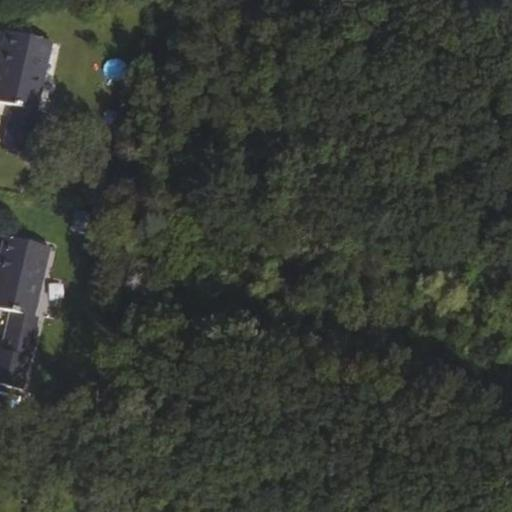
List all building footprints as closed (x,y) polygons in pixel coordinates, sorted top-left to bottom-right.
[(50,43),(5,33),(0,57),(0,104),(11,107),(6,132),(34,138),(40,113),(35,111),(50,43)] [(6,132),(3,145),(31,151),(34,138),(6,132)] [(48,249),(3,239),(0,253),(0,311),(9,313),(3,338),(32,344),(37,319),(32,318),(48,249)] [(494,319),(511,322),(511,309),(497,305),(494,319)] [(3,338),(0,351),(29,358),(32,344),(3,338)]
